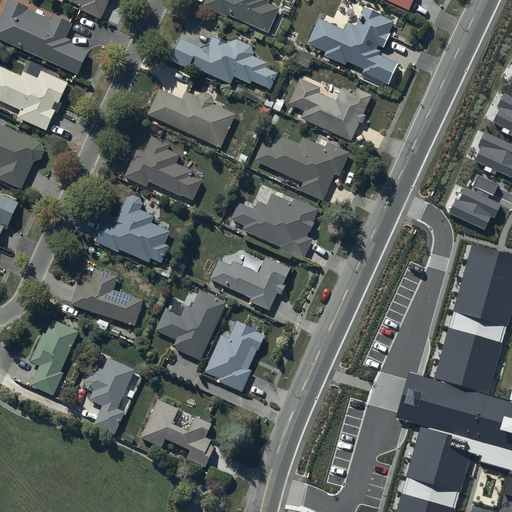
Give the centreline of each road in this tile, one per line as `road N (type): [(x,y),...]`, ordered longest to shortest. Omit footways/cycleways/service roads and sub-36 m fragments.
road 1 (residential): [(261,511),(302,389),(482,0)]
road 2 (residential): [(0,316),(23,297),(159,0)]
